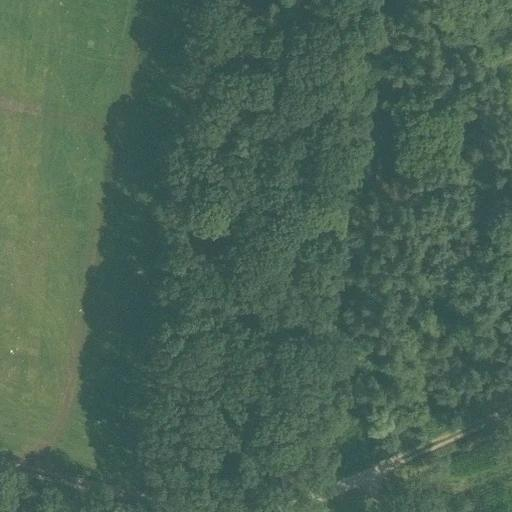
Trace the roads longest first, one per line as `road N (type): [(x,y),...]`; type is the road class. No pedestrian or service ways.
road 1 (track): [(0,464),(187,501)]
road 2 (track): [(376,470),(511,412)]
